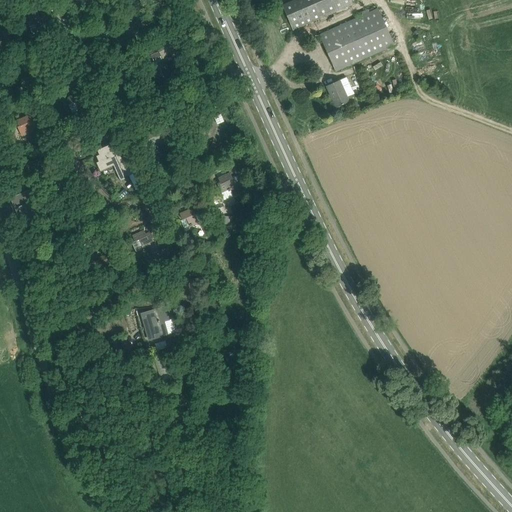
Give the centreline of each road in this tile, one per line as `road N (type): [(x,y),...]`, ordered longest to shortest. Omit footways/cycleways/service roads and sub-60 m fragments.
road 1 (primary): [(511,504),(417,395),(357,304),(216,0)]
road 2 (unclassified): [(112,511),(76,464),(0,226)]
